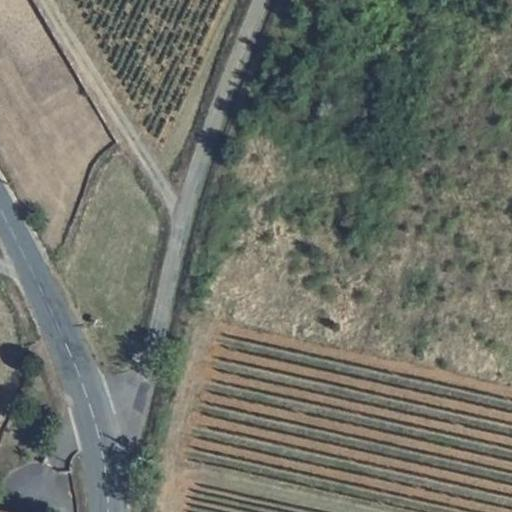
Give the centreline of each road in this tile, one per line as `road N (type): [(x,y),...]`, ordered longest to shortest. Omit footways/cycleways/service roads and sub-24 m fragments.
road 1 (unclassified): [(263,0),(183,213),(144,381),(93,431)]
road 2 (secondary): [(0,203),(58,325),(93,431)]
